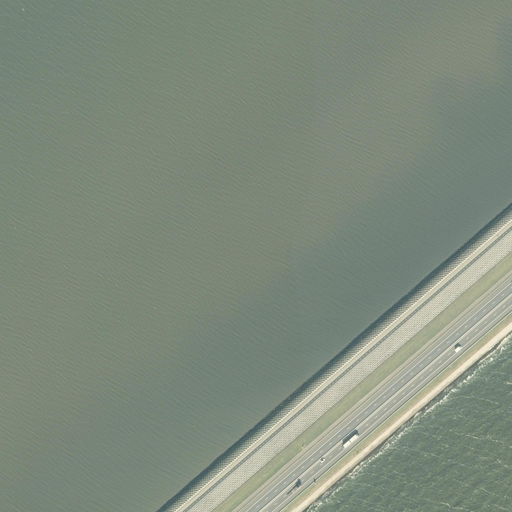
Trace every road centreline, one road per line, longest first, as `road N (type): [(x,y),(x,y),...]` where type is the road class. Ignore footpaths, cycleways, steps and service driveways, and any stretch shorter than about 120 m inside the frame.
road 1 (motorway): [(511,287),(252,511)]
road 2 (motorway): [(268,511),(511,301)]
